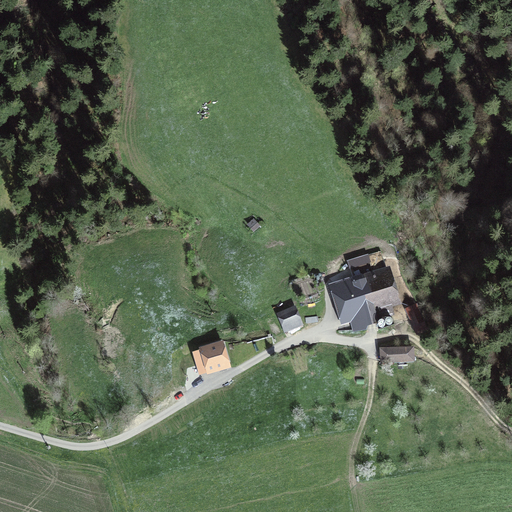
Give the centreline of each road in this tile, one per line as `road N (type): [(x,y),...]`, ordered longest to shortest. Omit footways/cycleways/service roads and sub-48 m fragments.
road 1 (track): [(0,426),(73,446),(109,443),(287,343),(373,338)]
road 2 (track): [(373,338),(369,395),(352,448),(358,511)]
road 3 (track): [(373,338),(413,338),(511,430)]
